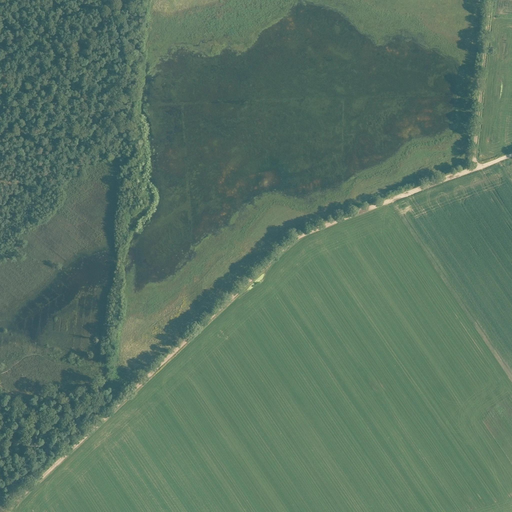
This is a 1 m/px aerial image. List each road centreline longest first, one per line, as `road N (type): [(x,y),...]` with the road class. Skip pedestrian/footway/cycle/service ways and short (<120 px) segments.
road 1 (track): [(3,511),(294,241),(511,158)]
road 2 (track): [(0,141),(109,18),(95,0)]
road 3 (track): [(489,0),(476,167)]
